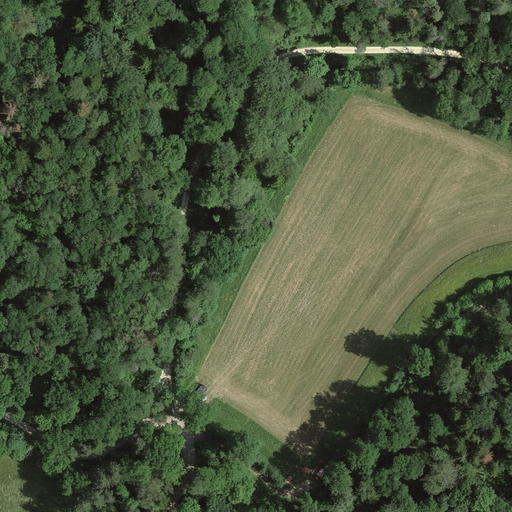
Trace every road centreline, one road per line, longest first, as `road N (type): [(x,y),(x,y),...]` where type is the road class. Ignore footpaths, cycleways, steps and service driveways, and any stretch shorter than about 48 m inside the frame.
road 1 (track): [(0,416),(83,457),(108,450),(141,424),(172,344),(193,179),(241,94),(283,55),(442,51),(511,69)]
road 2 (track): [(511,286),(479,299),(449,325),(353,451),(318,477),(240,458),(205,429),(141,424)]
road 3 (track): [(166,372),(194,461),(186,487),(162,511)]
